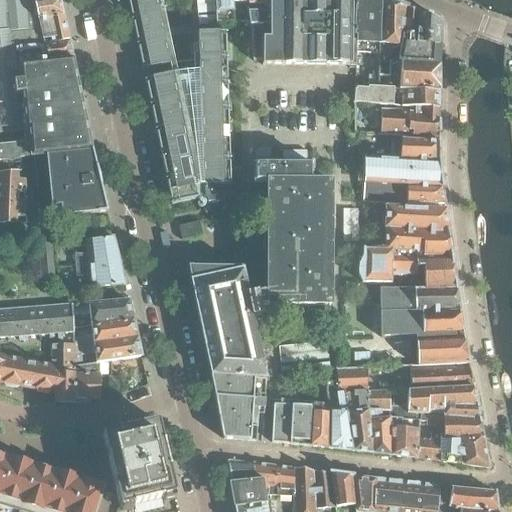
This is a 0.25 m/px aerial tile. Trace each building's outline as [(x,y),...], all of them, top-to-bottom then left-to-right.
[(36,2),(45,1),(44,0),(0,0),(0,133),(30,130),(23,67),(48,65),(44,45),(40,24),(36,2)] [(58,0),(49,0),(45,1),(36,2),(40,24),(63,20),(58,0)] [(170,64),(159,10),(156,0),(128,0),(143,70),(170,64)] [(215,0),(196,0),(198,26),(217,25),(217,24),(215,0)] [(235,23),(235,6),(247,5),(247,0),(215,0),(217,24),(235,23)] [(247,0),(247,5),(249,25),(267,25),(267,0),(247,0)] [(355,37),(355,0),(267,0),(267,25),(249,25),(253,62),(262,61),(262,66),(356,67),(356,54),(356,37),(355,37)] [(379,54),(380,0),(379,0),(355,0),(355,37),(356,37),(356,54),(373,54),(379,54)] [(403,31),(406,9),(380,0),(379,54),(379,62),(389,62),(391,51),(401,47),(401,43),(397,43),(398,31),(403,31)] [(418,40),(420,14),(406,9),(403,31),(398,31),(397,43),(401,43),(401,47),(414,50),(416,40),(418,40)] [(439,47),(440,25),(441,21),(437,20),(420,14),(418,40),(439,47)] [(64,20),(63,20),(40,24),(44,45),(68,41),(64,20)] [(230,186),(227,75),(227,68),(225,34),(225,33),(216,33),(197,34),(198,46),(199,69),(199,76),(203,187),(230,186)] [(439,47),(418,40),(416,40),(414,50),(401,47),(391,51),(389,62),(439,65),(439,47)] [(73,59),(68,41),(44,45),(48,65),(73,59)] [(378,88),(379,62),(379,54),(373,54),(372,76),(369,77),(369,88),(378,88)] [(87,129),(77,80),(74,67),(73,59),(48,65),(23,67),(30,130),(30,136),(31,140),(0,143),(0,160),(13,159),(14,165),(20,164),(19,158),(29,156),(29,158),(47,156),(92,151),(87,129)] [(439,92),(439,65),(389,62),(389,76),(398,76),(398,90),(439,92)] [(206,187),(203,187),(202,189),(197,190),(172,75),(144,81),(172,206),(205,199),(206,200),(207,203),(217,203),(217,198),(213,192),(206,187)] [(194,86),(194,77),(178,79),(180,88),(185,87),(190,87),(194,86)] [(354,90),(354,104),(357,104),(392,106),(393,98),(393,89),(378,88),(369,88),(369,90),(354,90)] [(393,89),(393,98),(402,98),(402,93),(399,93),(398,90),(393,89)] [(439,92),(398,90),(399,93),(402,93),(402,98),(401,108),(438,110),(439,92)] [(438,138),(438,110),(401,108),(401,110),(381,109),(380,135),(412,137),(438,138)] [(439,163),(438,138),(412,137),(412,140),(401,139),(399,160),(363,157),(364,182),(363,201),(376,202),(376,203),(378,203),(378,202),(444,206),(442,189),(439,163)] [(282,150),(282,163),(286,163),(286,164),(311,164),(311,151),(282,150)] [(95,170),(96,170),(92,151),(47,156),(52,217),(107,213),(100,185),(99,186),(95,170)] [(310,182),(311,164),(286,164),(286,163),(282,163),(254,163),(253,183),(266,183),(265,281),(267,282),(267,292),(264,292),(264,291),(247,294),(241,269),(242,268),(188,267),(191,282),(211,377),(265,380),(253,318),(262,316),(259,307),(269,307),(269,305),(296,306),(296,307),(300,307),(300,305),(328,306),(329,306),(330,182),(310,182)] [(18,171),(0,172),(0,191),(18,192),(18,193),(25,193),(25,179),(18,179),(18,171)] [(18,199),(18,193),(18,192),(0,191),(0,207),(24,208),(24,204),(25,204),(25,199),(18,199)] [(24,204),(24,208),(24,217),(25,217),(25,223),(34,223),(33,204),(25,204),(24,204)] [(24,208),(0,207),(0,224),(12,224),(13,220),(17,216),(24,217),(24,208)] [(450,261),(448,234),(445,210),(384,208),(384,250),(363,250),(363,257),(360,266),(359,266),(359,275),(360,275),(362,283),(392,282),(392,275),(417,275),(417,271),(423,271),(423,289),(455,290),(450,261)] [(192,224),(179,227),(182,240),(202,236),(199,222),(192,224)] [(119,262),(113,239),(88,241),(89,253),(74,254),(75,266),(119,262)] [(54,283),(51,244),(51,243),(38,244),(42,284),(54,283)] [(125,286),(119,262),(75,266),(77,277),(91,276),(92,288),(125,286)] [(455,290),(423,289),(380,289),(381,337),(416,336),(417,366),(468,364),(462,335),(455,290)] [(132,320),(128,301),(124,302),(89,304),(91,326),(132,320)] [(58,345),(63,345),(62,334),(73,333),(71,305),(50,307),(53,339),(54,338),(53,335),(57,334),(58,345)] [(50,307),(37,308),(39,336),(49,335),(50,339),(53,339),(50,307)] [(39,336),(37,308),(21,309),(23,341),(28,341),(27,337),(39,336)] [(23,341),(21,309),(7,310),(9,338),(21,338),(21,341),(23,341)] [(7,310),(0,310),(0,338),(9,338),(7,310)] [(137,339),(132,320),(91,326),(92,336),(93,345),(137,339)] [(93,345),(92,336),(72,338),(73,344),(74,344),(75,347),(93,345)] [(141,358),(137,339),(93,345),(94,354),(95,364),(99,363),(141,358)] [(76,363),(75,347),(74,344),(73,344),(63,345),(58,345),(52,345),(51,365),(76,363)] [(94,354),(93,345),(75,347),(76,363),(76,366),(83,365),(81,356),(94,354)] [(98,399),(99,363),(95,364),(83,365),(76,366),(76,363),(51,365),(0,354),(0,383),(4,383),(5,386),(15,388),(18,386),(35,389),(37,392),(46,394),(49,392),(56,393),(56,402),(86,403),(91,399),(98,399)] [(468,364),(417,366),(410,367),(411,390),(411,391),(473,388),(469,369),(468,364)] [(366,391),(365,369),(352,370),(336,370),(337,383),(338,395),(344,395),(366,391)] [(265,380),(211,377),(216,407),(217,410),(220,427),(221,431),(223,440),(256,442),(258,409),(262,410),(263,410),(264,402),(264,400),(265,380)] [(354,452),(344,395),(338,395),(337,383),(325,383),(324,405),(329,415),(328,449),(354,452)] [(476,407),(474,393),(473,388),(411,391),(411,390),(403,390),(403,400),(406,400),(406,408),(390,408),(390,413),(391,420),(419,421),(427,421),(427,416),(427,410),(442,409),(442,405),(476,407)] [(369,412),(366,391),(344,395),(354,452),(372,454),(369,412)] [(390,413),(390,408),(388,408),(388,392),(366,391),(369,412),(381,412),(390,413)] [(290,445),(293,402),(279,401),(279,406),(273,405),(271,443),(290,445)] [(311,405),(311,403),(293,402),(290,445),(310,447),(313,405),(311,405)] [(329,415),(324,405),(313,405),(310,447),(328,449),(329,415)] [(427,410),(427,416),(479,420),(476,407),(442,405),(442,409),(427,410)] [(381,412),(369,412),(372,454),(391,457),(391,420),(382,421),(381,412)] [(427,416),(427,421),(426,425),(443,426),(444,441),(459,439),(482,436),(479,420),(427,416)] [(419,424),(419,421),(391,420),(391,457),(416,460),(418,441),(418,439),(419,439),(420,424),(419,424)] [(119,432),(103,435),(105,446),(115,490),(115,491),(120,509),(175,496),(158,422),(119,432)] [(430,442),(418,441),(416,460),(441,463),(441,440),(440,435),(431,434),(430,442)] [(483,439),(482,436),(459,439),(463,466),(489,470),(483,439)] [(444,441),(441,440),(441,463),(463,466),(459,439),(444,441)] [(256,481),(254,465),(228,461),(227,463),(231,485),(256,481)] [(12,468),(0,464),(0,511),(133,511),(135,504),(124,501),(120,500),(92,492),(12,468)] [(256,481),(260,504),(261,511),(268,511),(267,498),(267,495),(275,495),(274,467),(254,464),(254,465),(256,481)] [(294,496),(293,470),(274,467),(275,495),(282,494),(282,497),(294,496)] [(317,509),(313,473),(293,470),(294,496),(293,511),(317,511),(317,509)] [(337,508),(334,475),(313,473),(317,509),(337,508)] [(356,507),(353,477),(334,475),(337,508),(356,507)] [(367,511),(367,479),(353,477),(356,507),(355,511),(367,511)] [(400,511),(403,483),(367,479),(367,511),(400,511)] [(260,504),(256,481),(231,485),(231,486),(230,489),(232,496),(234,499),(236,508),(260,504)] [(418,511),(420,485),(403,483),(400,511),(418,511)] [(439,487),(420,485),(418,511),(435,511),(436,504),(438,504),(439,487)] [(494,494),(439,487),(438,504),(436,504),(435,511),(456,511),(457,507),(497,510),(494,494)]
